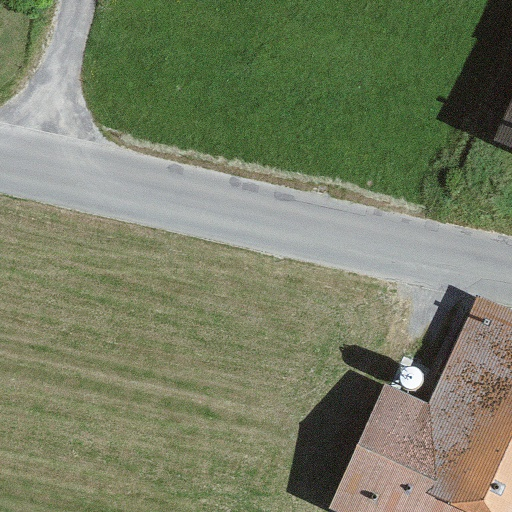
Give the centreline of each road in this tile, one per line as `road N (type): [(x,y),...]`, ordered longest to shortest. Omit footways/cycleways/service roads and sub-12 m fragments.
road 1 (tertiary): [(0,139),(433,250),(511,262)]
road 2 (unknown): [(44,150),(99,0)]
